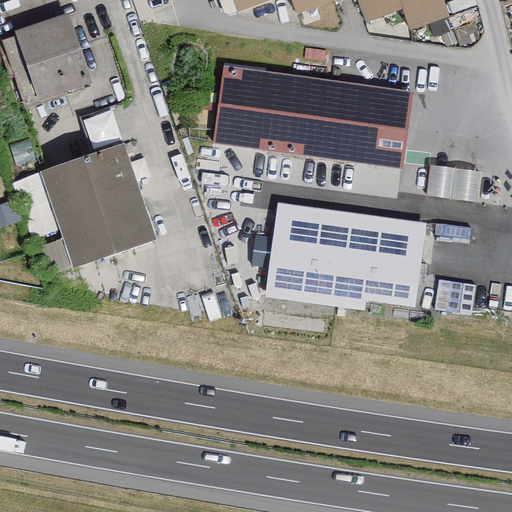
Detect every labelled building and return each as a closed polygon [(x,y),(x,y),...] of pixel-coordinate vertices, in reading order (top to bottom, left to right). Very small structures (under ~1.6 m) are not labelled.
[(237,0),(241,12),(273,0),(237,0)] [(339,0),(298,0),(303,14),(340,1),(339,0)] [(360,0),(369,23),(408,9),(404,0),(360,0)] [(443,0),(404,0),(408,9),(415,31),(450,18),(443,0)] [(67,23),(17,41),(41,108),(91,91),(67,23)] [(416,92),(228,67),(218,143),(406,168),(416,92)] [(114,109),(84,119),(94,147),(123,137),(114,109)] [(125,153),(43,182),(76,274),(157,245),(125,153)] [(475,197),(477,168),(433,164),(431,193),(475,197)] [(430,223),(282,204),(269,297),(370,311),(371,300),(419,306),(430,223)]
